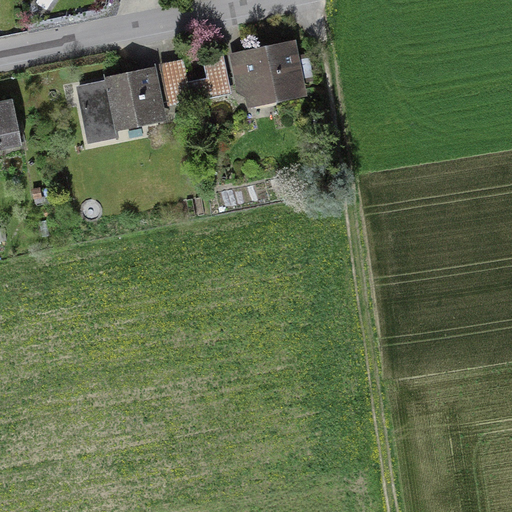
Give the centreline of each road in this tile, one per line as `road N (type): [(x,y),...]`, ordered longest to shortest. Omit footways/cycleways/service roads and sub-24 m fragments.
road 1 (track): [(390,511),(318,0)]
road 2 (residential): [(0,57),(280,0)]
